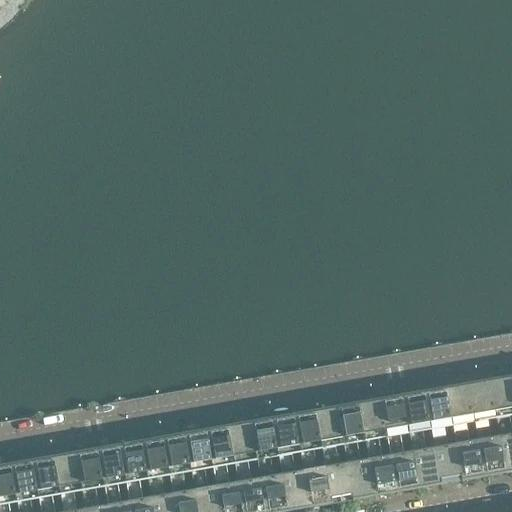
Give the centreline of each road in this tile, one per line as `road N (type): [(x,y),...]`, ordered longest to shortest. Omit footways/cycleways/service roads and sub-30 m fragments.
road 1 (residential): [(0,454),(511,362),(511,498),(434,511)]
road 2 (trunk): [(0,238),(511,148)]
road 3 (trunk): [(511,103),(0,193)]
